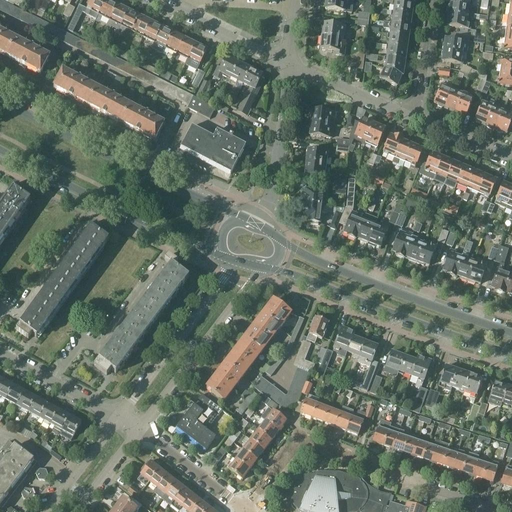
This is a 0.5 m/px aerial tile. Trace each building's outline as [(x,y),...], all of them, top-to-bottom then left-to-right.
[(91,12),(98,15),(105,0),(91,0),(87,9),(80,6),(67,31),(72,34),(82,13),(89,16),(91,12)] [(116,5),(106,0),(105,0),(98,15),(109,21),(117,5),(116,5)] [(325,0),(325,5),(326,5),(326,11),(350,14),(352,14),(354,0),(352,0),(350,0),(325,0)] [(488,1),(481,0),(480,9),(487,10),(488,1)] [(394,1),(393,5),(395,6),(394,13),(412,15),(412,14),(414,14),(414,11),(413,10),(413,4),(396,1),(394,1)] [(450,10),(449,16),(467,18),(469,18),(470,14),(468,14),(470,7),(451,4),(451,6),(448,6),(448,9),(450,10)] [(74,9),(68,6),(67,5),(62,16),(69,19),(74,9)] [(114,23),(120,26),(128,11),(127,10),(122,8),(117,5),(109,21),(106,28),(111,30),(114,23)] [(121,27),(117,35),(121,37),(126,30),(132,32),(140,17),(138,16),(134,13),(134,14),(128,11),(120,26),(121,27)] [(392,12),(392,17),(393,17),(392,24),(410,27),(410,26),(412,25),(413,22),(411,21),(412,15),(394,13),(392,12)] [(358,21),(369,22),(370,15),(359,14),(358,21)] [(447,18),(446,21),(448,22),(448,27),(461,29),(468,30),(471,31),(471,26),(472,19),(469,19),(469,18),(467,18),(449,16),(449,17),(447,18)] [(132,32),(143,38),(151,22),(150,22),(150,21),(145,19),(140,17),(132,32)] [(502,27),(508,28),(511,28),(511,17),(509,17),(508,24),(503,23),(502,27)] [(151,22),(143,38),(154,43),(162,28),(161,27),(156,24),(156,25),(151,22)] [(384,23),(383,29),(390,30),(390,28),(392,28),(391,35),(408,38),(409,37),(411,36),(411,33),(409,32),(410,27),(392,24),(384,23)] [(322,30),(321,37),(341,40),(343,40),(344,41),(345,33),(346,27),(335,26),(335,25),(332,25),(331,25),(324,24),(323,30),(322,30)] [(162,28),(154,43),(165,49),(173,33),(172,33),(172,32),(167,30),(162,28)] [(15,40),(0,31),(0,53),(6,57),(15,40)] [(169,50),(177,54),(184,39),(183,38),(184,38),(178,35),(178,36),(173,33),(165,49),(162,54),(166,56),(169,50)] [(383,35),(383,38),(387,39),(390,40),(389,47),(407,49),(407,48),(409,48),(409,45),(408,44),(408,38),(391,35),(388,34),(384,34),(383,35)] [(321,37),(320,45),(321,45),(321,50),(328,51),(328,52),(331,53),(332,52),(335,52),(334,55),(344,57),(344,51),(345,51),(346,48),(342,47),(343,40),(341,40),(321,37)] [(101,48),(104,43),(96,39),(93,44),(101,48)] [(189,41),(184,39),(177,54),(188,60),(195,44),(194,44),(194,43),(190,41),(189,41)] [(468,43),(446,39),(445,45),(443,46),(442,49),(444,50),(444,51),(466,54),(467,54),(468,43)] [(511,40),(506,39),(505,46),(503,46),(502,51),(510,52),(510,53),(511,52),(511,40)] [(6,57),(22,65),(40,75),(46,64),(47,65),(48,62),(47,62),(49,57),(15,40),(6,57)] [(188,60),(185,65),(197,71),(207,50),(206,49),(201,47),(195,44),(188,60)] [(387,51),(388,51),(387,58),(405,61),(405,60),(407,59),(408,56),(406,55),(407,49),(389,47),(387,46),(387,51)] [(124,59),(126,54),(118,50),(116,55),(124,59)] [(463,65),(465,65),(465,63),(463,62),(463,61),(466,61),(466,54),(444,51),(443,52),(441,53),(441,56),(443,57),(442,63),(463,66),(463,65)] [(225,76),(231,79),(238,64),(227,58),(221,69),(219,68),(214,77),(223,81),(225,76)] [(386,65),(384,69),(403,72),(403,71),(405,70),(406,67),(404,66),(405,61),(387,58),(386,58),(385,62),(385,63),(386,63),(386,65)] [(146,70),(148,65),(141,61),(138,66),(146,70)] [(501,66),(500,73),(511,74),(511,62),(509,61),(509,62),(501,61),(500,66),(501,66)] [(238,64),(231,79),(243,85),(250,69),(238,64)] [(262,75),(250,69),(243,85),(249,88),(237,112),(247,117),(250,111),(249,110),(258,92),(255,90),(262,75)] [(380,80),(381,81),(381,83),(384,84),(386,83),(397,87),(397,86),(399,86),(401,83),(399,81),(400,80),(400,76),(403,77),(403,72),(384,69),(380,80)] [(480,80),(481,76),(481,74),(472,70),(470,76),(480,80)] [(63,71),(59,78),(54,89),(87,106),(97,89),(63,71)] [(197,88),(205,73),(199,71),(192,85),(197,88)] [(169,81),(171,76),(163,72),(161,77),(169,81)] [(511,74),(500,73),(499,80),(498,80),(497,85),(505,86),(509,87),(511,86),(511,74)] [(482,93),(487,83),(482,81),(477,91),(482,93)] [(196,98),(202,101),(210,85),(204,82),(196,98)] [(487,83),(482,93),(487,96),(492,85),(487,83)] [(445,108),(452,89),(442,85),(438,93),(437,93),(436,97),(434,103),(438,105),(438,107),(442,108),(443,107),(445,108)] [(130,107),(97,89),(87,106),(121,124),(130,107)] [(454,112),(455,112),(463,94),(452,89),(445,108),(449,109),(449,111),(452,113),(454,112)] [(473,99),(463,94),(455,112),(460,114),(460,116),(463,117),(464,116),(465,117),(473,99)] [(202,101),(196,98),(194,97),(193,98),(188,107),(187,109),(210,120),(216,108),(202,101)] [(188,107),(193,98),(177,99),(184,102),(182,105),(188,107)] [(481,123),(485,125),(495,102),(491,100),(489,105),(482,102),(475,120),(476,121),(476,122),(479,124),(481,123)] [(216,108),(227,113),(230,108),(224,105),(226,102),(222,101),(221,104),(219,103),(216,108)] [(492,127),(496,129),(504,112),(494,107),(495,103),(495,102),(485,125),(487,125),(487,127),(490,128),(492,127)] [(121,124),(154,141),(163,124),(130,107),(121,124)] [(502,132),(507,134),(509,128),(510,128),(511,124),(511,121),(511,110),(509,114),(504,112),(496,129),(497,130),(497,132),(500,133),(502,132)] [(311,116),(310,123),(330,125),(331,113),(324,112),(320,111),(313,111),(313,116),(311,116)] [(351,129),(348,142),(350,142),(349,148),(348,154),(350,154),(354,147),(351,146),(355,139),(365,144),(373,125),(372,125),(372,123),(368,122),(367,123),(362,121),(359,128),(358,131),(351,129)] [(329,133),(330,125),(310,123),(309,131),(311,131),(310,137),(317,137),(316,138),(320,138),(321,138),(331,139),(331,133),(329,133)] [(373,125),(365,144),(376,149),(384,130),(379,128),(379,126),(375,125),(374,126),(373,125)] [(242,154),(246,146),(237,142),(238,140),(230,136),(229,138),(224,135),(216,130),(214,134),(215,135),(213,138),(192,127),(180,149),(188,153),(231,175),(238,161),(239,162),(243,154),(242,154)] [(401,141),(402,140),(395,137),(394,138),(390,137),(387,144),(386,147),(383,155),(389,158),(390,155),(394,157),(401,141)] [(398,159),(404,162),(412,144),(407,142),(405,143),(401,142),(401,141),(394,157),(392,162),(396,164),(398,159)] [(417,146),(412,144),(404,162),(411,165),(410,166),(415,168),(418,161),(419,161),(420,158),(420,157),(423,150),(418,148),(417,146)] [(337,146),(336,153),(348,154),(349,148),(337,146)] [(305,163),(324,165),(325,158),(327,159),(328,153),(308,150),(307,155),(306,155),(305,163)] [(424,164),(419,175),(433,181),(435,176),(443,157),(438,155),(437,156),(432,154),(429,161),(427,164),(427,165),(427,166),(424,164)] [(373,168),(375,163),(378,157),(373,155),(368,166),(373,168)] [(435,176),(433,181),(444,185),(446,180),(453,163),(449,161),(448,160),(443,157),(435,176)] [(323,173),(324,165),(305,163),(304,172),(305,172),(305,177),(325,179),(326,174),(323,173)] [(446,180),(444,185),(454,189),(456,185),(464,166),(459,164),(458,165),(453,163),(446,180)] [(464,166),(456,185),(467,190),(474,173),(470,171),(470,169),(464,166)] [(475,193),(477,194),(485,176),(480,173),(479,175),(474,173),(467,190),(474,193),(474,192),(476,192),(475,193)] [(367,182),(374,186),(378,177),(370,174),(367,182)] [(490,178),(485,176),(477,194),(483,196),(483,195),(484,196),(483,198),(488,200),(491,192),(492,192),(493,188),(496,182),(490,180),(490,178)] [(345,189),(346,182),(334,180),(333,187),(345,189)] [(346,208),(352,208),(354,180),(348,180),(346,208)] [(413,184),(407,182),(402,195),(407,198),(413,184)] [(0,242),(23,209),(24,210),(30,201),(21,195),(24,191),(22,189),(19,187),(15,184),(11,190),(12,190),(0,206),(0,242)] [(495,204),(505,209),(507,205),(511,193),(511,186),(510,185),(508,186),(503,184),(500,191),(498,194),(499,195),(495,204)] [(333,187),(333,194),(345,195),(345,189),(333,187)] [(301,204),(304,204),(324,207),(325,193),(312,192),(312,191),(308,190),(308,191),(303,191),(302,196),(300,196),(299,203),(301,203),(301,204)] [(410,197),(409,198),(424,204),(426,200),(427,196),(413,190),(410,197)] [(434,208),(436,204),(426,200),(424,204),(434,208)] [(370,202),(366,211),(372,213),(375,207),(374,206),(375,204),(370,202)] [(486,214),(490,204),(485,202),(481,212),(486,214)] [(302,217),(302,218),(309,219),(309,223),(309,225),(318,226),(318,224),(320,224),(325,226),(326,213),(323,213),(324,207),(304,204),(303,210),(301,209),(300,217),(302,217)] [(490,204),(486,214),(490,216),(494,206),(490,204)] [(333,216),(329,228),(336,231),(344,210),(344,209),(337,209),(334,216),(333,216)] [(393,212),(389,223),(390,223),(395,225),(399,215),(398,214),(394,213),(393,212)] [(399,215),(395,225),(401,228),(405,217),(406,214),(400,212),(399,215)] [(356,238),(364,219),(356,217),(357,215),(352,213),(344,233),(348,235),(347,237),(355,241),(356,238)] [(364,219),(356,238),(361,240),(360,241),(367,244),(376,224),(377,220),(366,215),(364,219)] [(419,234),(422,225),(416,223),(413,232),(419,234)] [(19,324),(15,330),(28,339),(30,336),(31,334),(36,338),(102,248),(108,241),(99,234),(103,230),(94,224),(90,228),(90,229),(20,325),(19,324)] [(380,248),(388,228),(382,225),(382,227),(376,224),(367,244),(375,247),(375,246),(380,248)] [(396,239),(397,239),(392,253),(397,254),(396,257),(403,259),(410,238),(411,235),(399,230),(396,239)] [(438,242),(444,244),(448,233),(442,231),(438,242)] [(450,234),(446,245),(452,247),(456,236),(450,234)] [(409,261),(415,263),(423,243),(410,238),(403,259),(404,260),(404,258),(409,259),(409,261)] [(429,267),(436,247),(430,245),(423,243),(415,263),(423,266),(424,265),(429,267)] [(474,262),(472,261),(467,260),(472,245),(466,243),(464,249),(461,258),(454,278),(455,278),(455,276),(460,278),(460,279),(467,282),(474,262)] [(511,274),(503,271),(505,264),(504,263),(509,248),(500,245),(498,250),(494,262),(501,264),(499,270),(498,270),(492,288),(496,290),(495,292),(504,295),(505,293),(511,274)] [(498,250),(494,249),(492,248),(488,260),(494,262),(498,250)] [(461,258),(449,254),(443,272),(447,273),(447,275),(454,278),(461,258)] [(96,363),(94,366),(107,376),(109,373),(111,370),(116,373),(181,287),(182,288),(189,278),(175,267),(178,263),(168,256),(164,261),(170,265),(99,360),(99,359),(96,363)] [(467,282),(472,283),(474,284),(475,283),(480,285),(482,278),(483,278),(484,274),(483,274),(487,265),(481,263),(481,265),(474,262),(467,282)] [(273,301),(263,315),(280,328),(291,314),(285,310),(281,307),(273,301)] [(251,330),(244,340),(261,353),(275,336),(276,333),(280,328),(263,315),(256,323),(255,325),(251,330)] [(303,337),(301,343),(302,343),(303,342),(307,343),(309,344),(310,343),(315,344),(317,338),(322,340),(322,339),(324,339),(326,333),(325,333),(328,323),(315,318),(315,320),(313,319),(311,326),(312,326),(307,339),(303,337)] [(342,329),(333,351),(338,353),(337,355),(344,359),(347,353),(353,338),(354,333),(342,329)] [(353,338),(347,353),(353,355),(352,358),(359,360),(365,342),(353,338)] [(232,355),(225,364),(243,378),(261,353),(244,340),(237,349),(232,355)] [(296,359),(293,366),(298,368),(309,372),(311,373),(315,364),(305,360),(311,345),(309,344),(307,343),(303,342),(302,343),(296,359)] [(359,360),(357,363),(369,367),(367,373),(373,375),(378,363),(372,361),(377,347),(365,342),(359,360)] [(320,349),(315,363),(321,365),(322,363),(326,351),(320,349)] [(326,351),(322,363),(328,365),(333,354),(326,351)] [(386,367),(384,373),(397,378),(399,372),(405,357),(392,352),(386,367)] [(405,357),(399,372),(411,376),(415,366),(416,362),(405,357)] [(415,366),(411,376),(419,379),(415,388),(419,389),(411,411),(419,414),(428,391),(421,388),(427,373),(431,362),(425,360),(419,357),(418,357),(416,362),(415,366)] [(214,379),(206,389),(224,402),(243,378),(225,364),(218,373),(214,379)] [(445,367),(438,388),(450,392),(451,389),(458,370),(451,368),(451,369),(445,367)] [(298,369),(295,374),(307,379),(309,373),(298,369)] [(458,370),(451,389),(464,393),(470,375),(464,373),(464,372),(458,370)] [(367,373),(361,389),(367,392),(373,375),(367,373)] [(295,374),(293,379),(305,384),(305,382),(307,379),(295,374)] [(470,375),(464,393),(470,395),(469,398),(472,399),(475,400),(482,379),(477,377),(477,376),(472,375),(471,374),(471,376),(470,375)] [(376,376),(369,393),(376,395),(382,379),(376,376)] [(293,379),(291,385),(303,389),(305,384),(293,379)] [(2,380),(0,382),(0,397),(5,400),(13,386),(2,380)] [(262,389),(259,392),(261,394),(263,396),(271,385),(267,382),(264,385),(262,389)] [(303,389),(301,394),(307,396),(308,396),(308,395),(312,385),(305,382),(305,384),(303,389)] [(494,383),(488,404),(500,408),(502,404),(507,387),(502,386),(503,384),(496,382),(496,383),(494,383)] [(271,385),(263,396),(268,399),(276,389),(271,385)] [(291,385),(289,390),(301,395),(301,394),(303,389),(291,385)] [(13,386),(5,400),(16,406),(24,392),(13,386)] [(507,387),(502,404),(511,407),(511,387),(508,386),(508,387),(507,387)] [(276,389),(268,399),(271,402),(272,403),(280,392),(276,389)] [(289,390),(287,395),(293,405),(297,404),(299,400),(301,395),(289,390)] [(425,407),(423,412),(432,415),(434,410),(439,394),(430,391),(425,407)] [(16,406),(15,409),(20,412),(22,409),(28,413),(36,398),(24,392),(16,406)] [(280,392),(272,403),(280,409),(283,408),(285,396),(280,392)] [(261,394),(257,399),(267,407),(271,402),(268,399),(263,396),(261,394)] [(190,411),(176,429),(196,444),(206,451),(211,444),(216,438),(206,431),(217,416),(218,417),(222,412),(202,395),(201,396),(195,404),(194,406),(191,410),(190,411)] [(285,396),(283,408),(285,408),(293,405),(287,395),(285,396)] [(307,396),(300,415),(312,419),(317,405),(316,405),(318,400),(308,395),(308,396),(307,396)] [(36,398),(28,413),(39,419),(47,404),(36,398)] [(47,404),(39,419),(50,425),(58,410),(47,404)] [(480,408),(476,419),(483,421),(487,406),(481,404),(480,408)] [(317,405),(312,419),(324,424),(329,410),(317,405)] [(368,406),(364,418),(369,420),(374,408),(368,406)] [(472,410),(470,417),(472,417),(476,419),(480,408),(473,406),(472,410)] [(340,414),(335,428),(346,432),(352,418),(353,414),(354,412),(342,408),(340,414)] [(248,409),(245,414),(250,418),(253,413),(249,410),(248,409)] [(269,409),(265,414),(269,417),(265,422),(279,432),(286,422),(273,412),(269,409)] [(58,410),(50,425),(62,431),(70,416),(61,412),(58,410)] [(329,410),(324,424),(335,428),(340,414),(329,410)] [(352,418),(346,432),(357,437),(363,422),(357,420),(359,416),(353,414),(352,418)] [(62,431),(59,436),(70,442),(81,423),(70,416),(62,431)] [(243,420),(239,425),(244,429),(248,423),(247,423),(243,420)] [(380,424),(373,443),(383,446),(388,432),(390,427),(391,424),(382,420),(381,424),(380,424)] [(8,421),(5,427),(10,430),(13,423),(8,421)] [(265,422),(258,431),(272,442),(279,432),(265,422)] [(20,427),(16,433),(22,436),(25,430),(20,427)] [(388,432),(383,446),(393,449),(398,434),(399,431),(390,427),(388,432)] [(235,430),(231,435),(236,439),(240,434),(235,430)] [(258,431),(250,441),(264,452),(270,444),(272,442),(258,431)] [(398,434),(393,449),(403,453),(408,439),(402,437),(404,432),(399,431),(398,434)] [(32,433),(28,438),(33,442),(37,436),(32,433)] [(228,439),(224,444),(229,448),(233,443),(228,439)] [(408,439),(403,453),(413,456),(418,440),(414,439),(414,441),(408,439)] [(418,440),(413,456),(423,459),(427,445),(422,443),(423,442),(418,440)] [(427,445),(423,459),(433,463),(439,442),(440,441),(435,440),(433,447),(427,445)] [(40,444),(38,446),(43,450),(47,445),(43,441),(40,444)] [(248,444),(243,451),(257,461),(264,452),(250,441),(248,444)] [(0,452),(0,504),(5,501),(4,500),(34,461),(23,453),(8,442),(0,452)] [(439,442),(433,463),(443,466),(447,452),(449,445),(444,444),(439,442)] [(222,448),(214,459),(219,463),(227,452),(222,448)] [(53,449),(49,454),(59,462),(63,457),(53,449)] [(241,454),(236,460),(250,471),(257,461),(243,451),(241,454)] [(447,452),(443,466),(452,469),(458,453),(454,451),(453,454),(447,452)] [(458,453),(452,469),(462,472),(467,458),(463,457),(464,453),(459,451),(458,453)] [(467,458),(462,472),(472,476),(477,460),(479,457),(469,453),(467,458)] [(236,460),(229,470),(242,481),(250,471),(236,460)] [(477,460),(472,476),(482,479),(487,465),(481,463),(482,461),(477,460)] [(140,476),(137,480),(146,488),(150,483),(159,470),(148,462),(144,467),(145,467),(146,468),(144,471),(140,476)] [(487,465),(482,479),(492,482),(498,465),(493,463),(491,466),(487,465)] [(507,467),(502,485),(511,488),(511,487),(511,472),(511,468),(507,467)] [(40,469),(36,474),(38,480),(45,481),(48,476),(46,470),(40,469)] [(159,470),(150,483),(158,489),(168,477),(159,470)] [(290,492),(290,496),(291,498),(292,502),(295,505),(297,509),(301,511),(300,511),(357,511),(359,511),(425,511),(426,509),(427,509),(417,506),(406,502),(392,498),(390,503),(388,508),(386,507),(388,502),(390,495),(391,496),(391,495),(389,495),(387,495),(385,494),(383,494),(377,492),(377,489),(374,487),(372,489),(368,486),(365,484),(361,479),(362,481),(360,482),(357,480),(358,479),(357,478),(357,479),(339,474),(340,473),(339,473),(339,474),(320,473),(320,472),(320,473),(302,477),(302,476),(301,477),(302,478),(298,480),(295,483),(293,486),(291,490),(290,492)] [(158,489),(155,493),(163,499),(176,483),(168,477),(158,489)] [(176,483),(163,499),(169,504),(172,500),(174,502),(184,490),(176,483)] [(132,487),(128,492),(137,499),(141,493),(132,487)] [(25,489),(21,494),(24,500),(30,500),(34,495),(31,490),(25,489)] [(174,502),(172,506),(179,511),(192,496),(184,490),(174,502)] [(192,496),(179,511),(193,511),(201,502),(192,496)] [(144,497),(140,502),(145,506),(149,501),(144,497)] [(136,511),(137,511),(136,510),(126,502),(122,500),(120,503),(118,503),(116,505),(117,507),(114,511),(113,511),(136,511)] [(149,501),(145,506),(150,509),(154,505),(149,501)] [(206,511),(209,509),(201,502),(193,511),(206,511)]
